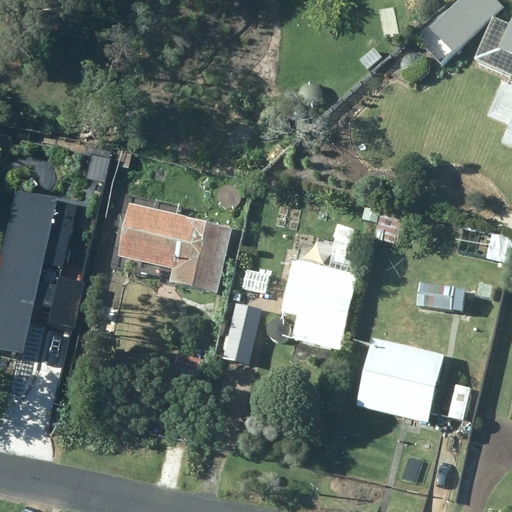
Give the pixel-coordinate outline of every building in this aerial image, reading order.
[(480,60),(511,74),(511,23),(499,18),(480,60)] [(58,166),(0,158),(0,184),(54,192),(58,166)] [(40,267),(60,271),(74,210),(55,205),(34,200),(14,196),(0,254),(0,357),(18,362),(31,309),(47,313),(43,328),(71,334),(82,288),(54,282),(52,290),(36,286),(40,267)] [(220,293),(235,229),(136,206),(125,257),(177,269),(174,282),(220,293)] [(377,238),(401,245),(409,217),(385,210),(377,238)] [(297,260),(286,311),(301,314),(296,340),(344,351),(361,274),(297,260)] [(458,286),(423,283),(421,306),(456,309),(458,286)] [(481,283),(478,294),(498,300),(501,288),(481,283)] [(238,309),(224,362),(250,368),(264,316),(238,309)] [(361,406),(432,423),(448,356),(377,339),(361,406)] [(179,354),(175,385),(180,386),(179,393),(199,396),(204,357),(179,354)] [(466,421),(473,387),(458,385),(456,392),(450,391),(448,403),(452,403),(449,418),(466,421)]
